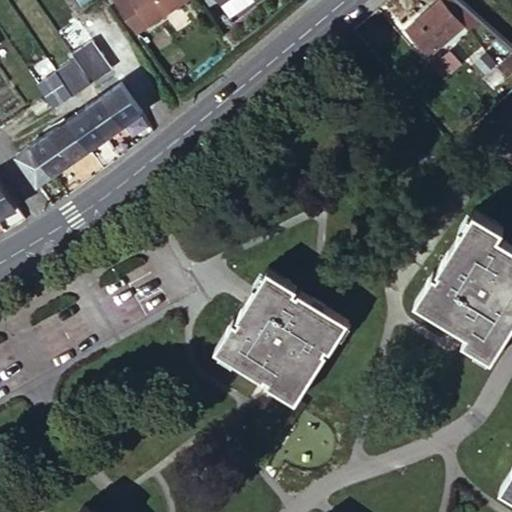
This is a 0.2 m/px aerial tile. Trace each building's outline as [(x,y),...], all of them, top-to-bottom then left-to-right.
[(143,0),(126,0),(146,28),(157,21),(143,0)] [(143,0),(157,21),(187,0),(143,0)] [(470,22),(451,0),(436,0),(410,22),(435,52),(468,23),(470,22)] [(485,14),(470,0),(451,0),(470,22),(468,23),(471,26),(485,14)] [(96,74),(116,60),(96,31),(76,45),(80,51),(88,62),(96,74)] [(68,76),(88,62),(80,51),(60,64),(68,76)] [(511,72),(511,70),(511,51),(502,63),(511,72)] [(68,76),(76,88),(96,74),(88,62),(68,76)] [(59,100),(76,88),(68,76),(60,64),(42,76),(59,100)] [(131,117),(147,105),(127,76),(110,87),(131,117)] [(114,129),(131,117),(110,87),(107,90),(93,99),(114,129)] [(98,141),(114,129),(93,99),(87,104),(76,110),(98,141)] [(58,123),(79,154),(98,141),(76,110),(69,115),(58,123)] [(39,136),(61,168),(79,154),(58,123),(39,136)] [(44,180),(61,168),(39,136),(22,148),(44,180)] [(26,205),(1,171),(0,171),(0,206),(6,215),(26,205)] [(511,239),(500,232),(504,226),(476,207),(440,263),(443,265),(440,270),(434,267),(416,294),(446,313),(468,327),(464,334),(493,352),(511,322),(511,239)] [(268,378),(293,394),(295,395),(327,347),(325,345),(327,340),(331,343),(338,333),(350,315),(303,284),(299,289),(295,286),(296,283),(271,267),(240,312),(244,314),(241,318),(235,315),(217,343),(263,372),(266,370),(271,373),(268,378)] [(511,465),(502,482),(511,487),(511,465)] [(105,511),(86,499),(77,511),(105,511)]
